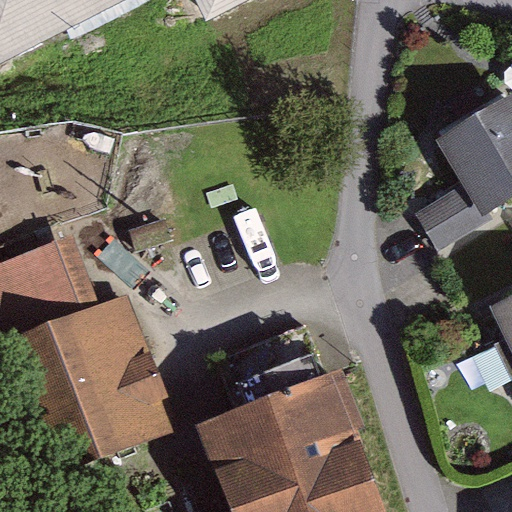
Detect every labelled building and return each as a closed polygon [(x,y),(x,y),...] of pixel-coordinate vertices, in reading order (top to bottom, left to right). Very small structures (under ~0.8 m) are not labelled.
[(0,0),(0,57),(117,0),(191,0),(202,23),(250,0),(0,0)] [(511,102),(446,143),(488,212),(511,197),(511,102)] [(116,292),(20,325),(68,468),(164,436),(116,292)] [(511,304),(474,323),(511,403),(511,304)] [(374,511),(334,397),(203,442),(227,511),(374,511)]
